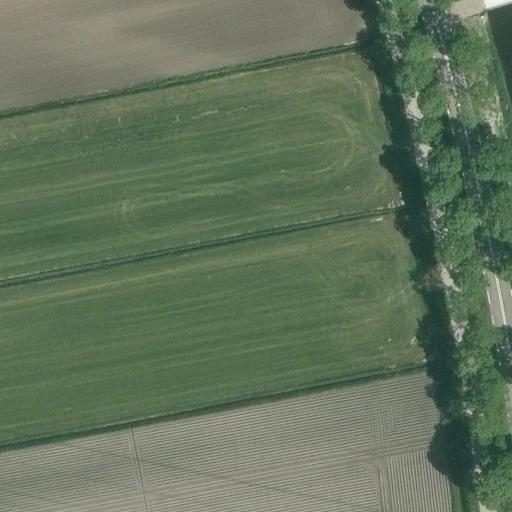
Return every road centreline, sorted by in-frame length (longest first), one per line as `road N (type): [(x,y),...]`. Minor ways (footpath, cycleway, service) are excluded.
road 1 (unclassified): [(487,511),(437,212),(383,0)]
road 2 (tertiary): [(511,346),(429,0)]
